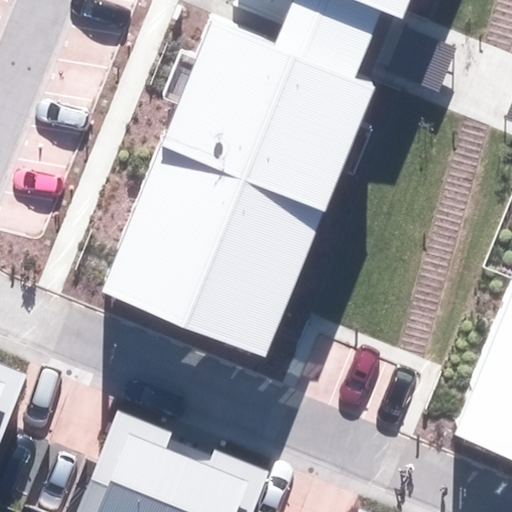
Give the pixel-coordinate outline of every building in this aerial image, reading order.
[(381,10),(354,0),(292,0),(274,48),(354,79),(381,10)] [(414,0),(354,0),(381,10),(406,20),(414,0)] [(268,361),(373,86),(354,79),(207,23),(102,298),(268,361)] [(511,294),(457,436),(511,457),(511,294)] [(0,436),(25,371),(0,361),(0,436)] [(250,511),(268,467),(118,409),(77,511),(250,511)]
